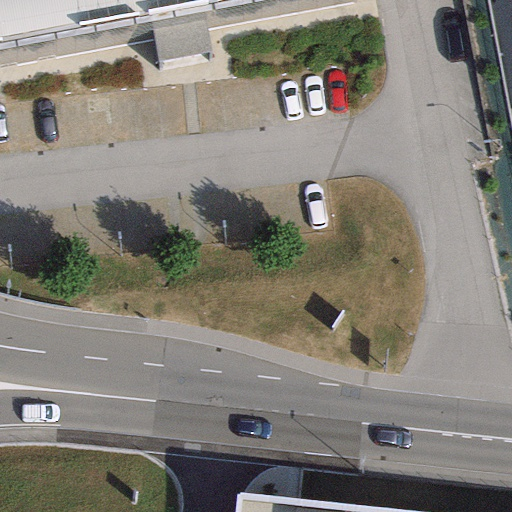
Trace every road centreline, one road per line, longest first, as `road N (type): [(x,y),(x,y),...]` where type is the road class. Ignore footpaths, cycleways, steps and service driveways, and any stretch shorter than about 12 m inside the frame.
road 1 (secondary): [(511,442),(212,406)]
road 2 (secondary): [(212,406),(0,345)]
road 3 (secondary): [(0,406),(212,406)]
